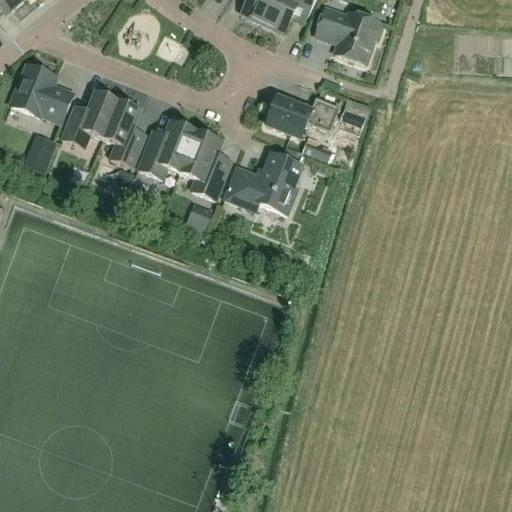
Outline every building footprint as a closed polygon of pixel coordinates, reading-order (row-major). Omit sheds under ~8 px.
[(25,2),(23,0),(0,0),(0,10),(6,18),(25,2)] [(275,0),(248,0),(240,17),(261,28),(275,0)] [(275,0),(261,28),(283,38),(292,20),(304,26),(316,0),(275,0)] [(373,44),(377,45),(382,31),(378,30),(379,26),(349,16),(347,20),(324,12),(315,39),(338,47),(334,58),(365,69),(373,44)] [(40,120),(60,128),(73,98),(52,90),(56,81),(29,70),(24,74),(9,110),(39,122),(40,120)] [(75,111),(73,116),(62,144),(83,153),(89,138),(102,143),(118,106),(95,96),(87,116),(75,111)] [(330,136),(339,111),(315,101),(310,115),(276,102),(266,128),(301,141),(307,126),(330,136)] [(118,106),(102,143),(116,149),(110,163),(131,172),(145,139),(132,134),(140,115),(118,106)] [(346,134),(363,134),(363,117),(346,117),(346,134)] [(153,135),(152,139),(136,177),(160,187),(165,176),(178,181),(197,133),(184,128),(183,132),(170,127),(165,140),(153,135)] [(210,138),(197,133),(178,181),(194,188),(189,199),(214,208),(230,166),(216,160),(221,147),(208,142),(210,138)] [(305,147),(300,158),(327,168),(331,158),(305,147)] [(30,149),(22,169),(21,171),(42,179),(51,157),(30,149)] [(259,208),(287,219),(297,193),(293,191),(302,170),(271,157),(261,181),(237,172),(224,203),(256,216),(259,208)] [(142,204),(138,214),(137,216),(159,224),(163,212),(142,204)] [(186,227),(204,233),(211,214),(192,208),(186,227)]
